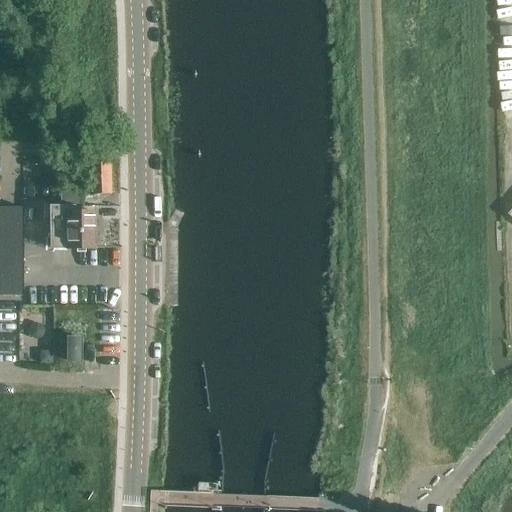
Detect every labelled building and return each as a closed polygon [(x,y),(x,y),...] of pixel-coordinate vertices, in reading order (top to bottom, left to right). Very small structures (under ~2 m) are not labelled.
[(96,163),(96,157),(78,157),(78,174),(91,174),(92,194),(112,193),(111,163),(96,163)] [(511,200),(511,179),(497,179),(497,201),(511,200)] [(51,235),(51,249),(95,249),(95,212),(68,212),(68,205),(50,206),(50,235),(51,235)] [(24,207),(0,207),(0,295),(23,296),(24,207)] [(81,337),(68,337),(68,361),(81,361),(81,337)]
